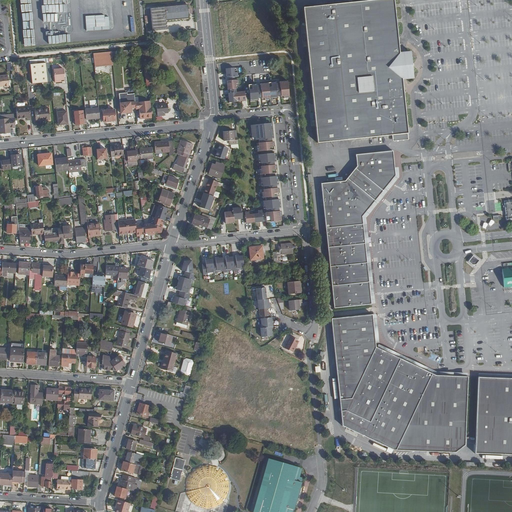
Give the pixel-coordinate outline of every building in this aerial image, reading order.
[(398,49),(393,0),(352,0),(303,5),(315,125),(316,140),(330,139),(391,133),(407,131),(406,126),(401,77),(412,76),(410,48),(398,49)] [(192,17),(191,3),(153,7),(155,29),(170,28),(170,20),(192,17)] [(114,62),(113,50),(95,52),(96,64),(114,62)] [(32,83),(50,82),(49,61),(47,62),(47,58),(34,59),(35,62),(30,63),(32,83)] [(240,74),(240,70),(237,70),(236,66),(228,66),(228,75),(240,74)] [(55,82),(65,81),(63,67),(53,68),(55,82)] [(147,85),(152,84),(148,69),(143,70),(147,85)] [(10,85),(9,74),(0,74),(0,85),(1,85),(2,84),(5,84),(5,86),(10,85)] [(248,103),(247,93),(239,94),(238,86),(241,86),(240,78),(229,79),(230,90),(232,90),(233,93),(230,93),(231,103),(238,102),(238,103),(244,103),(248,103)] [(292,101),(291,84),(282,85),(283,87),(279,87),(279,85),(263,86),(263,88),(260,88),(260,87),(251,87),(252,103),(256,102),(260,102),(260,101),(264,100),(264,102),(266,102),(267,103),(272,103),(272,101),(276,101),(280,101),(280,99),(284,99),(284,100),(286,100),(286,102),(292,101)] [(137,101),(136,93),(129,93),(129,92),(121,92),(123,112),(133,111),(132,107),(137,107),(137,101)] [(153,117),(152,100),(137,101),(137,107),(137,108),(141,107),(142,118),(153,117)] [(169,111),(169,102),(158,103),(159,114),(163,114),(163,112),(169,111)] [(32,119),(31,105),(17,106),(18,119),(28,118),(28,119),(32,119)] [(51,119),(50,107),(35,108),(37,120),(51,119)] [(101,117),(100,107),(86,108),(88,118),(101,117)] [(117,120),(116,107),(103,109),(105,121),(117,120)] [(86,122),(85,109),(75,110),(76,123),(86,122)] [(69,122),(68,110),(59,110),(60,123),(69,122)] [(10,126),(16,126),(15,117),(0,118),(0,127),(0,132),(10,131),(10,126)] [(272,148),(271,140),(270,140),(269,137),(271,137),(270,133),(270,122),(261,122),(262,124),(258,124),(258,123),(249,124),(250,139),(257,138),(257,141),(255,142),(256,150),(258,150),(259,153),(256,153),(257,161),(260,161),(260,164),(257,165),(258,169),(275,168),(274,163),(272,163),(272,160),(273,160),(273,156),(273,152),(271,152),(271,149),(272,148)] [(241,143),(240,135),(237,135),(236,130),(227,131),(228,141),(234,140),(234,143),(241,143)] [(178,151),(176,136),(172,136),(172,139),(159,141),(160,153),(174,151),(174,154),(178,151)] [(192,156),(197,142),(185,138),(180,152),(184,154),(192,156)] [(126,149),(126,143),(117,144),(117,145),(113,146),(114,156),(127,154),(126,149)] [(95,156),(94,146),(90,147),(89,144),(85,145),(86,153),(89,152),(90,156),(95,156)] [(227,158),(231,147),(222,144),(218,155),(227,158)] [(157,157),(155,147),(139,148),(139,149),(140,159),(157,157)] [(110,158),(109,148),(99,149),(100,159),(110,158)] [(140,159),(139,149),(130,150),(130,149),(126,149),(127,154),(127,158),(131,158),(131,161),(140,160),(140,159)] [(390,183),(395,176),(393,150),(356,153),(357,159),(357,165),(355,168),(383,190),(386,186),(388,187),(391,184),(390,183)] [(54,164),(53,153),(49,153),(49,152),(40,153),(42,165),(54,164)] [(24,164),(23,153),(14,154),(15,165),(24,164)] [(187,171),(192,156),(184,154),(180,163),(178,163),(176,168),(187,171)] [(71,160),(70,157),(58,158),(59,170),(72,169),(71,160)] [(14,171),(13,158),(3,159),(4,171),(14,171)] [(84,166),(83,159),(71,160),(72,169),(72,171),(84,170),(84,166)] [(223,177),(228,164),(222,162),(221,165),(216,163),(212,173),(223,177)] [(153,168),(151,172),(162,176),(163,172),(153,168)] [(278,203),(278,198),(276,199),(276,195),(278,195),(277,187),(275,187),(275,184),(276,184),(276,180),(275,175),(274,176),(273,172),(275,172),(275,168),(258,169),(258,174),(261,174),(261,177),(258,177),(259,186),(262,185),(263,188),(260,189),(261,197),(264,197),(264,200),(261,200),(262,208),(265,208),(265,211),(264,212),(265,221),(274,221),(274,219),(280,218),(279,210),(278,210),(277,207),(279,207),(278,203)] [(383,190),(355,168),(347,177),(375,201),(381,193),(383,190)] [(179,187),(182,179),(172,175),(169,184),(179,187)] [(218,190),(221,181),(212,177),(207,192),(217,195),(221,197),(223,192),(218,190)] [(375,201),(347,177),(345,180),(321,182),(325,226),(363,223),(362,215),(369,207),(371,208),(376,202),(375,201)] [(50,195),(49,188),(45,189),(45,186),(44,186),(43,184),(39,185),(40,196),(50,195)] [(172,205),(177,192),(167,188),(166,188),(162,201),(167,202),(167,203),(172,205)] [(212,210),(217,195),(207,192),(204,201),(205,202),(203,207),(212,210)] [(38,200),(38,193),(30,193),(30,198),(31,201),(36,200),(38,200)] [(241,218),(240,207),(232,208),(232,211),(224,212),(225,223),(233,222),(233,219),(241,218)] [(262,221),(261,210),(257,210),(257,213),(249,214),(248,211),(244,211),(245,223),(262,221)] [(122,230),(121,224),(119,224),(118,219),(121,219),(120,213),(109,215),(110,223),(108,223),(109,230),(119,229),(119,230),(122,230)] [(215,229),(220,218),(214,215),(212,218),(198,213),(194,223),(201,226),(201,224),(215,229)] [(21,230),(21,226),(19,226),(19,221),(20,221),(19,216),(15,215),(14,222),(10,222),(9,232),(22,232),(21,230)] [(165,223),(166,219),(156,216),(153,223),(147,224),(147,222),(138,223),(139,232),(140,235),(143,235),(143,234),(151,233),(151,234),(158,234),(158,232),(163,231),(166,224),(165,223)] [(139,232),(138,223),(138,219),(130,220),(131,233),(139,232)] [(131,233),(130,220),(121,221),(121,224),(122,230),(122,234),(131,233)] [(46,230),(46,222),(33,224),(34,235),(47,234),(46,230)] [(103,233),(102,223),(90,224),(91,235),(97,235),(97,234),(103,233)] [(363,223),(325,226),(327,246),(364,242),(364,234),(366,234),(366,229),(363,229),(363,223)] [(75,236),(74,224),(65,225),(65,228),(66,237),(75,236)] [(88,241),(87,226),(78,227),(79,241),(88,241)] [(66,237),(65,228),(46,230),(47,234),(48,241),(61,239),(62,243),(67,243),(66,237)] [(32,242),(33,234),(32,234),(32,230),(21,230),(22,232),(23,242),(32,242)] [(364,242),(327,246),(329,264),(367,261),(366,253),(367,253),(367,248),(365,248),(364,242)] [(301,254),(300,243),(289,244),(289,247),(286,247),(287,252),(290,252),(290,255),(301,254)] [(265,259),(264,246),(253,247),(254,260),(265,259)] [(247,261),(247,255),(243,255),(243,254),(239,254),(240,260),(237,260),(237,256),(234,256),(236,270),(237,270),(237,271),(241,271),(241,269),(248,269),(247,261)] [(236,270),(234,256),(232,256),(232,255),(229,255),(230,261),(227,261),(226,257),(222,257),(222,256),(219,256),(219,262),(216,262),(216,258),(212,258),(212,257),(209,257),(209,263),(206,263),(206,268),(207,274),(211,274),(211,272),(217,272),(217,273),(221,273),(221,271),(227,270),(227,272),(231,272),(231,270),(236,270)] [(476,266),(480,262),(473,256),(468,263),(472,266),(476,266)] [(154,269),(156,261),(143,257),(141,265),(144,266),(154,269)] [(196,276),(195,259),(187,260),(186,265),(185,266),(184,269),(188,270),(186,277),(183,276),(181,280),(179,287),(179,289),(182,290),(181,297),(177,296),(175,303),(176,303),(188,307),(196,276)] [(46,264),(46,263),(33,261),(33,262),(32,273),(31,280),(34,280),(35,273),(45,274),(46,264)] [(367,261),(329,264),(331,284),(369,281),(368,272),(369,272),(369,267),(367,267),(367,261)] [(18,273),(19,263),(5,262),(4,266),(4,275),(9,275),(9,272),(18,273)] [(32,273),(33,262),(22,262),(21,272),(32,273)] [(55,277),(56,266),(50,265),(50,264),(46,264),(45,274),(45,276),(55,277)] [(95,273),(96,265),(83,264),(83,274),(83,275),(87,275),(87,273),(95,273)] [(120,281),(121,265),(118,264),(118,266),(108,266),(108,274),(117,275),(117,280),(120,281)] [(151,278),(154,269),(144,266),(141,275),(151,278)] [(511,266),(501,267),(503,289),(511,287),(511,266)] [(128,277),(128,267),(122,267),(121,277),(124,277),(124,281),(129,281),(129,279),(131,279),(131,277),(128,277)] [(83,275),(83,274),(80,274),(80,271),(70,271),(70,275),(70,281),(82,282),(83,275)] [(70,281),(70,275),(57,274),(57,284),(69,285),(70,281)] [(107,286),(108,276),(95,275),(94,285),(107,286)] [(147,297),(151,283),(141,280),(137,295),(140,295),(147,297)] [(304,293),(303,281),(291,282),(292,294),(304,293)] [(369,281),(331,284),(333,305),(371,302),(370,293),(372,293),(371,288),(369,288),(369,281)] [(270,299),(269,288),(260,289),(261,300),(270,299)] [(128,308),(131,297),(139,300),(140,295),(137,295),(120,290),(116,293),(123,295),(120,306),(128,308)] [(275,308),(274,304),(273,304),(272,299),(270,299),(261,300),(262,309),(274,308),(275,308)] [(303,310),(303,303),(306,303),(306,299),(293,300),(294,310),(303,310)] [(275,318),(274,308),(262,309),(263,313),(266,313),(266,318),(275,318)] [(190,328),(194,312),(184,309),(179,325),(190,328)] [(135,327),(139,315),(128,312),(124,324),(135,327)] [(350,398),(375,346),(374,335),(375,335),(375,333),(375,325),(373,325),(372,314),(331,318),(331,325),(338,399),(350,398)] [(276,327),(275,318),(266,318),(264,319),(265,324),(264,324),(264,328),(276,327)] [(276,336),(275,331),(277,331),(276,327),(264,328),(265,337),(276,336)] [(129,349),(134,330),(125,328),(120,346),(129,349)] [(173,345),(176,336),(164,332),(162,342),(173,345)] [(297,352),(303,341),(294,336),(288,348),(297,352)] [(90,356),(91,344),(80,343),(79,354),(85,354),(84,361),(90,361),(90,356)] [(369,421),(399,358),(395,356),(395,354),(386,350),(385,352),(375,346),(350,398),(338,399),(339,410),(346,409),(369,421)] [(0,359),(9,360),(10,349),(0,348),(0,359)] [(26,362),(27,350),(13,349),(12,361),(26,362)] [(62,366),(62,356),(58,355),(58,349),(52,349),(51,365),(62,366)] [(177,366),(180,354),(170,351),(167,359),(166,359),(165,362),(166,363),(167,360),(169,361),(168,363),(177,366)] [(39,364),(39,353),(30,352),(29,364),(39,364)] [(48,365),(49,354),(39,353),(39,364),(48,365)] [(78,363),(79,355),(65,354),(64,365),(71,365),(72,362),(78,363)] [(98,367),(99,357),(90,356),(90,361),(89,367),(98,367)] [(128,365),(121,356),(113,362),(108,362),(107,370),(119,371),(128,365)] [(184,358),(180,373),(190,376),(194,360),(184,358)] [(393,450),(431,374),(425,371),(426,369),(416,365),(416,366),(399,358),(369,421),(346,409),(339,410),(341,426),(393,450)] [(175,372),(177,366),(168,363),(166,369),(175,372)] [(431,374),(393,450),(463,453),(467,377),(456,376),(456,374),(446,374),(445,376),(435,375),(431,374)] [(511,377),(504,378),(504,376),(495,375),(494,377),(478,376),(474,452),(511,453),(511,377)] [(190,400),(194,387),(184,384),(183,386),(188,387),(186,395),(180,393),(179,397),(190,400)] [(44,404),(45,393),(39,393),(40,385),(34,385),(32,403),(44,404)] [(72,398),(73,388),(65,387),(65,396),(70,396),(69,397),(72,398)] [(61,400),(61,389),(49,388),(49,399),(61,400)] [(94,399),(95,389),(82,388),(82,389),(77,389),(77,398),(94,399)] [(15,391),(15,390),(3,389),(3,402),(14,403),(15,391)] [(117,401),(117,390),(103,389),(102,400),(117,401)] [(26,405),(27,391),(15,391),(14,403),(14,404),(26,405)] [(150,418),(153,406),(143,403),(140,415),(150,418)] [(100,427),(100,420),(103,420),(103,414),(90,413),(89,426),(100,427)] [(74,438),(75,425),(71,425),(71,433),(58,432),(58,437),(74,438)] [(147,437),(150,429),(137,425),(135,434),(140,436),(140,435),(147,437)] [(92,444),(93,429),(83,428),(82,443),(92,444)] [(137,452),(140,442),(132,439),(129,449),(137,452)] [(99,460),(99,450),(88,449),(87,459),(99,460)] [(137,465),(139,455),(131,453),(128,463),(137,465)] [(180,481),(186,460),(176,457),(170,479),(180,481)] [(303,495),(308,479),(304,477),(307,469),(270,458),(253,511),(297,511),(302,498),(304,499),(305,496),(303,495)] [(98,469),(99,460),(87,459),(86,459),(86,466),(88,466),(88,469),(98,469)] [(166,473),(170,461),(165,460),(161,472),(166,473)] [(136,475),(138,466),(137,465),(128,463),(126,462),(124,472),(136,475)] [(229,486),(229,483),(229,480),(228,478),(227,475),(225,473),(223,471),(221,469),(219,467),(217,466),(214,465),(211,464),(209,464),(206,464),(203,464),(200,465),(198,466),(195,467),(193,469),(191,471),(189,473),(188,475),(186,478),(186,480),(185,483),(185,486),(185,489),(186,492),(186,494),(188,497),(189,499),(191,501),(193,503),(195,505),(198,506),(200,507),(203,508),(206,508),(209,508),(211,508),(214,507),(217,506),(219,505),(221,503),(223,501),(225,499),(227,497),(228,494),(229,492),(229,489),(229,486)] [(27,478),(28,472),(15,471),(15,473),(14,482),(27,482),(27,478)] [(14,482),(15,473),(2,472),(2,479),(1,485),(14,486),(14,482)] [(41,487),(41,477),(31,476),(31,478),(27,478),(27,482),(30,483),(30,486),(41,487)] [(134,486),(132,485),(134,478),(126,476),(123,488),(133,491),(134,486)] [(53,488),(54,478),(48,477),(44,477),(44,486),(48,486),(48,487),(53,488)] [(73,489),(74,481),(60,480),(60,489),(73,489)] [(84,490),(85,481),(74,480),(74,489),(84,490)] [(128,500),(131,491),(120,487),(117,497),(128,500)] [(153,496),(150,506),(155,508),(158,498),(153,496)] [(131,511),(133,504),(121,501),(120,506),(121,506),(119,511),(131,511)]
